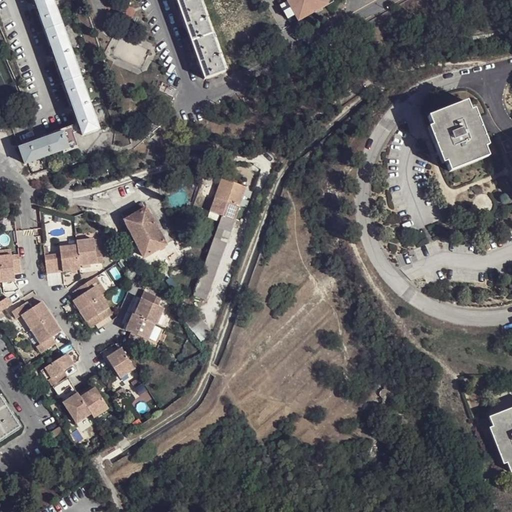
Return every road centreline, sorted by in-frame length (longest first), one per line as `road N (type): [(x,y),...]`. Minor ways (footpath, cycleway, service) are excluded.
road 1 (residential): [(511,314),(460,317),(405,291),(371,245),(362,198),(371,150),(399,114),(444,87),(511,70)]
road 2 (track): [(221,381),(306,414),(344,384),(342,327),(305,265),(299,237),(310,207),(338,192)]
road 3 (residential): [(392,0),(201,99),(157,0)]
road 4 (track): [(225,388),(209,424),(172,447),(153,486),(119,511)]
road 5 (track): [(209,370),(289,490)]
